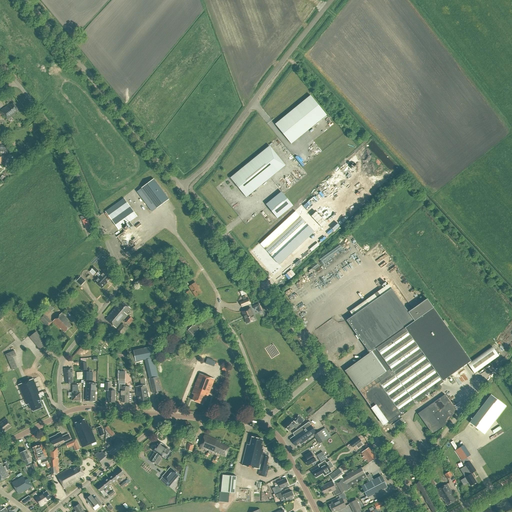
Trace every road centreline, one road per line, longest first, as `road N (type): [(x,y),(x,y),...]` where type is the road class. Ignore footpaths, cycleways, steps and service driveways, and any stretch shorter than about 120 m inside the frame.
road 1 (residential): [(62,414),(62,360),(119,276),(61,141),(14,80)]
road 2 (tertiary): [(180,188),(26,0)]
road 3 (unclassified): [(180,188),(331,0)]
road 4 (tertiary): [(324,368),(180,188)]
road 5 (residential): [(267,416),(239,342),(218,312),(216,291),(173,230)]
road 6 (tertiary): [(412,511),(399,473),(324,368)]
road 7 (residential): [(51,511),(152,428),(157,414)]
